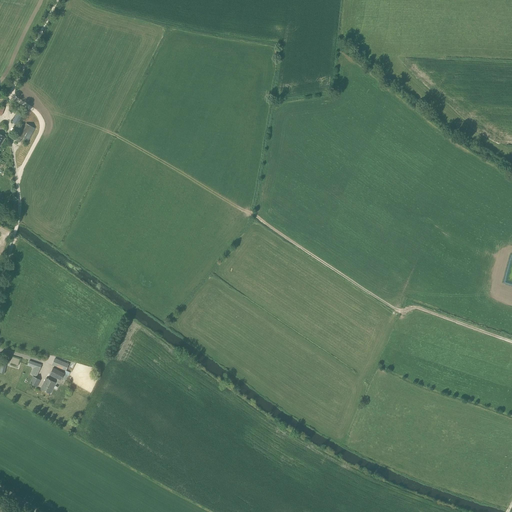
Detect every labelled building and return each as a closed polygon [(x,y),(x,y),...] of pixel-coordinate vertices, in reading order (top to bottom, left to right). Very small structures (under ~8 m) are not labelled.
[(23,114),(18,112),(12,122),(17,125),(23,114)] [(0,129),(3,133),(5,132),(6,135),(10,132),(3,121),(0,123),(0,129)] [(28,142),(35,128),(26,124),(24,128),(21,133),(19,137),(16,141),(20,142),(22,138),(28,142)] [(4,354),(0,371),(5,372),(9,355),(4,354)] [(70,373),(70,374),(71,375),(74,367),(55,358),(52,365),(66,371),(66,370),(70,373)] [(30,375),(32,377),(33,377),(36,378),(40,369),(41,365),(29,361),(27,366),(34,368),(30,375)] [(61,381),(62,378),(64,373),(53,368),(49,375),(61,381)] [(64,373),(62,378),(66,381),(70,374),(70,373),(66,370),(66,371),(64,373)] [(33,377),(32,377),(29,384),(37,387),(40,380),(36,378),(33,377)] [(50,394),(54,387),(55,387),(57,384),(46,378),(41,389),(50,394)]
